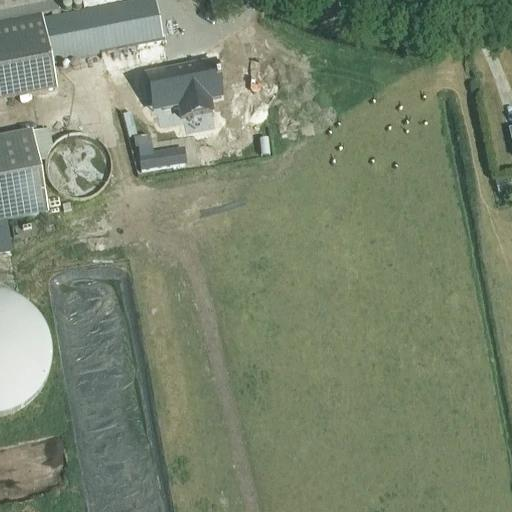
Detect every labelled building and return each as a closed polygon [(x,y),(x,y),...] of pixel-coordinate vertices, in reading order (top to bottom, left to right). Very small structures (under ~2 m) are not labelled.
[(0,0),(0,105),(56,94),(51,69),(50,66),(40,16),(59,12),(58,7),(76,3),(75,0),(0,0)] [(59,12),(40,16),(50,66),(100,56),(162,44),(153,0),(151,0),(60,18),(59,12)] [(208,64),(150,76),(157,112),(172,109),(175,121),(206,115),(204,103),(216,101),(208,64)] [(31,135),(31,134),(0,140),(0,225),(47,216),(37,164),(44,162),(50,147),(47,132),(31,135)] [(49,370),(51,356),(49,342),(44,329),(37,317),(27,307),(15,299),(2,295),(0,294),(0,417),(2,417),(15,413),(27,405),(37,395),(44,383),(49,370)]
